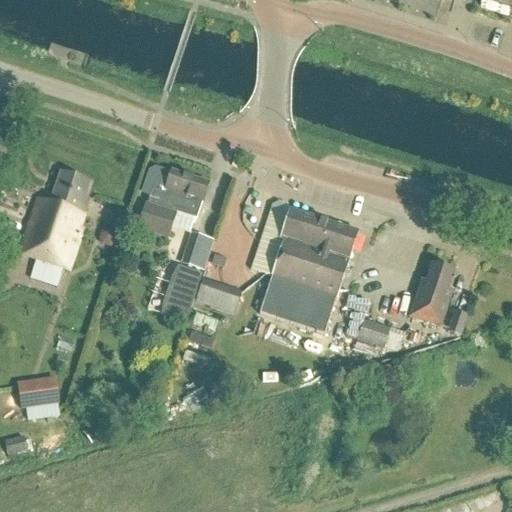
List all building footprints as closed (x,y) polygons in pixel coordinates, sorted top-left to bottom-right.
[(511,0),(447,0),(454,2),(455,0),(482,0),(479,10),(511,20),(511,0)] [(170,177),(155,172),(149,175),(143,195),(150,197),(139,231),(168,241),(176,215),(196,222),(202,204),(208,186),(171,174),(170,177)] [(77,230),(87,202),(82,200),(87,186),(59,176),(49,205),(37,201),(18,257),(66,273),(81,231),(77,230)] [(250,272),(271,279),(269,286),(258,318),(320,340),(332,307),(356,235),(321,223),(307,218),(290,213),(288,212),(288,207),(278,204),(271,208),(269,215),(250,272)] [(204,275),(214,243),(191,236),(181,267),(204,275)] [(221,269),(224,259),(212,255),(209,265),(221,269)] [(448,292),(453,275),(431,267),(425,285),(421,283),(409,320),(439,330),(451,293),(448,292)] [(187,328),(203,277),(179,269),(162,320),(187,328)] [(145,275),(125,320),(145,328),(164,284),(145,275)] [(235,317),(242,295),(204,282),(196,305),(235,317)] [(462,339),(469,320),(454,315),(448,335),(462,339)] [(180,342),(184,332),(162,324),(159,334),(180,342)] [(384,352),(390,333),(364,325),(358,344),(384,352)] [(417,348),(420,339),(411,336),(408,345),(417,348)] [(152,361),(149,371),(173,377),(176,367),(152,361)] [(55,383),(17,388),(21,414),(59,408),(55,383)] [(95,385),(78,398),(86,409),(103,397),(95,385)] [(97,424),(82,436),(91,447),(106,435),(97,424)]
